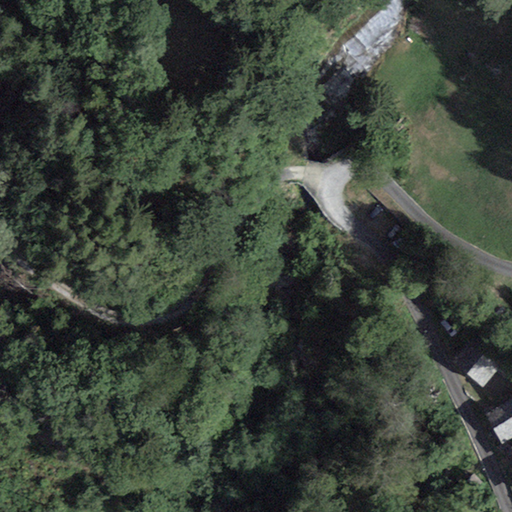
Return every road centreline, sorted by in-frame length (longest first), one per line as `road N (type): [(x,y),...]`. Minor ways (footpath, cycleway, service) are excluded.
road 1 (unclassified): [(509,511),(421,316),(392,265),(327,191),(334,175),(367,171),(432,233),(511,269)]
road 2 (track): [(0,240),(89,306),(143,322),(168,315),(202,284),(270,180),(293,171),(328,183)]
